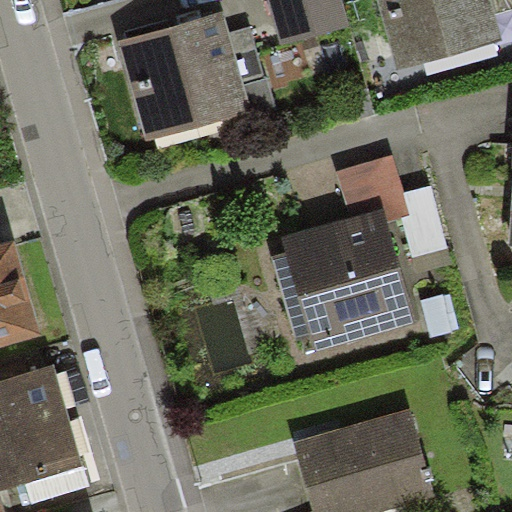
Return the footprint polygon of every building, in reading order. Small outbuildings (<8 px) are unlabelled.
[(341,0),(268,0),(282,47),(350,27),(341,0)] [(379,0),(401,75),(504,45),(491,0),(379,0)] [(193,22),(118,44),(146,144),(251,114),(228,35),(223,14),(193,22)] [(252,28),(228,35),(251,114),(255,129),(281,121),(269,79),(266,79),(252,28)] [(337,173),(351,221),(383,212),(387,224),(411,217),(394,157),(337,173)] [(351,221),(282,240),(314,353),(415,326),(387,224),(383,212),(351,221)] [(0,353),(43,341),(15,245),(0,249),(0,353)] [(67,414),(54,368),(0,383),(0,493),(1,493),(83,470),(67,414)] [(313,511),(386,511),(436,498),(410,411),(332,434),(294,445),(313,511)]
